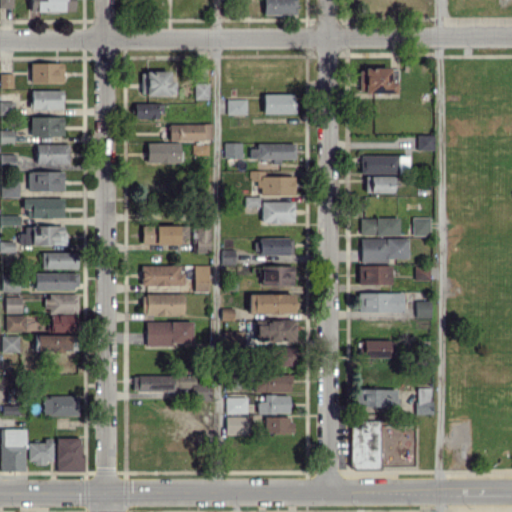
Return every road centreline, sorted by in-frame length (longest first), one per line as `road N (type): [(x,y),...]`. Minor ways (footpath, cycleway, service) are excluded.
road 1 (tertiary): [(0,489),(511,487)]
road 2 (residential): [(511,37),(0,39)]
road 3 (residential): [(101,0),(103,489)]
road 4 (residential): [(326,488),(325,0)]
